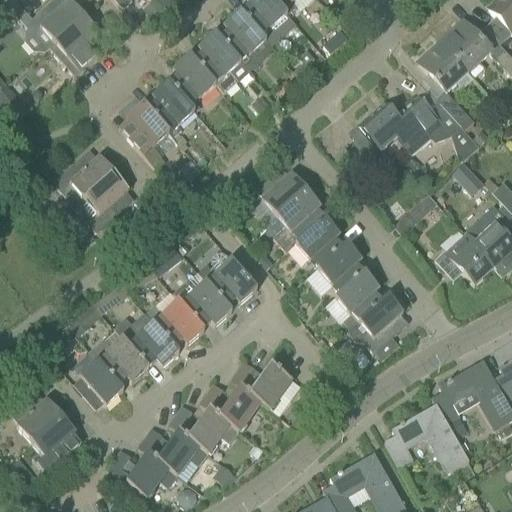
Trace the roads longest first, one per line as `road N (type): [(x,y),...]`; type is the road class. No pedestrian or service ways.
road 1 (unclassified): [(49,372),(108,438),(270,315),(255,277),(195,206)]
road 2 (unclassified): [(451,350),(381,255),(369,219),(286,131)]
road 3 (unclassified): [(235,511),(451,350)]
road 4 (residential): [(195,206),(165,202),(94,118),(98,103),(132,72),(139,48)]
road 5 (residential): [(385,14),(381,42),(367,62),(286,131)]
